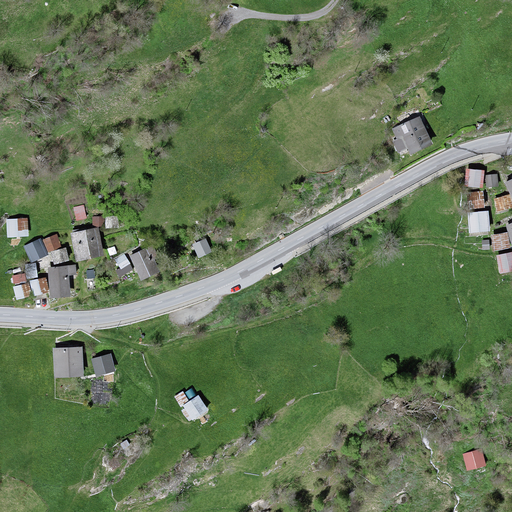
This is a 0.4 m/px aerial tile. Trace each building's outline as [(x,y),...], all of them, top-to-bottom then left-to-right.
[(425,117),(396,133),(409,156),(415,152),(419,159),(442,147),(425,117)] [(491,172),(472,172),(471,191),(490,191),(491,172)] [(511,197),(498,201),(502,216),(511,212),(511,197)] [(84,207),(74,210),(78,223),(88,220),(84,207)] [(488,211),(468,213),(470,234),(490,232),(488,211)] [(106,217),(94,218),(95,228),(107,227),(106,217)] [(122,218),(109,219),(110,231),(123,230),(122,218)] [(32,219),(10,221),(11,241),(33,239),(32,219)] [(102,228),(75,235),(82,264),(108,258),(102,228)] [(508,232),(491,235),(493,251),(510,248),(508,232)] [(59,237),(46,243),(51,254),(64,248),(59,237)] [(43,239),(26,244),(32,261),(49,256),(43,239)] [(212,239),(197,247),(205,262),(220,255),(212,239)] [(156,245),(133,256),(146,284),(164,275),(158,263),(163,260),(156,245)] [(68,250),(53,255),(57,266),(72,262),(68,250)] [(511,251),(496,255),(500,274),(511,271),(511,251)] [(127,255),(116,261),(123,275),(134,270),(127,255)] [(72,267),(52,270),(56,300),(76,298),(72,267)] [(49,278),(34,282),(38,298),(53,294),(49,278)] [(30,284),(16,287),(20,302),(34,298),(30,284)] [(86,347),(57,349),(59,380),(88,377),(86,347)] [(113,355),(94,360),(99,379),(119,373),(113,355)] [(209,399),(194,410),(206,426),(221,414),(209,399)] [(482,448),(462,453),(467,471),(486,465),(482,448)]
